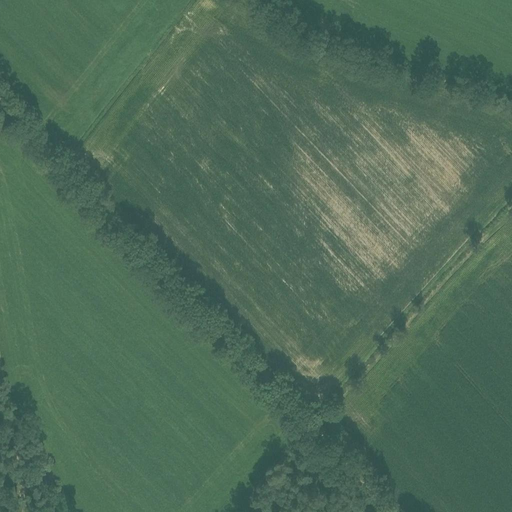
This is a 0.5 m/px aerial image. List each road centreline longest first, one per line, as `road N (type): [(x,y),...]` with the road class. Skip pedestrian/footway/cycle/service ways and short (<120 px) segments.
road 1 (track): [(0,102),(382,511)]
road 2 (track): [(0,342),(26,511)]
